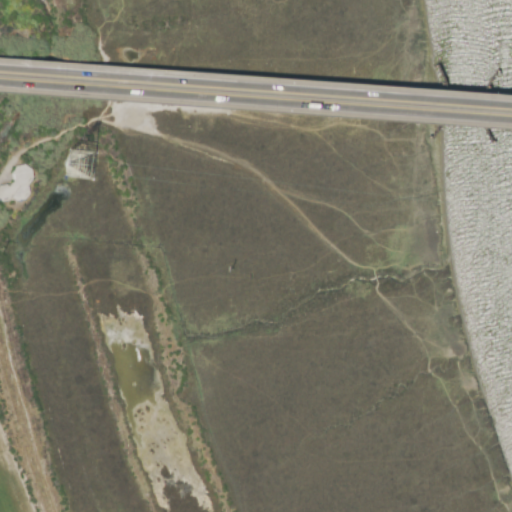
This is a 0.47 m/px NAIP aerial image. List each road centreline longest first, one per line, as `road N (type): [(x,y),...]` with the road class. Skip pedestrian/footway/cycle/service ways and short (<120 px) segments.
road 1 (trunk): [(511,106),(0,68)]
road 2 (trunk): [(0,82),(511,119)]
